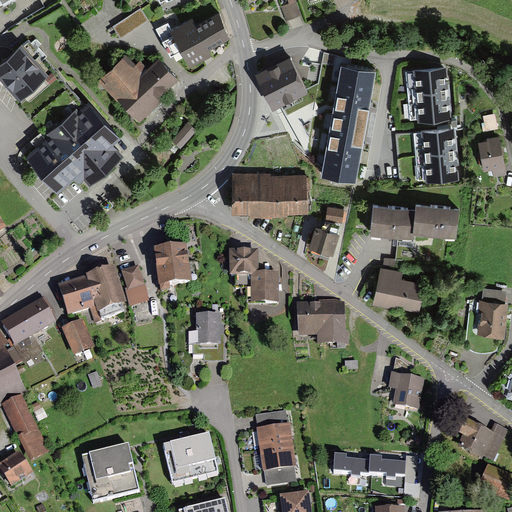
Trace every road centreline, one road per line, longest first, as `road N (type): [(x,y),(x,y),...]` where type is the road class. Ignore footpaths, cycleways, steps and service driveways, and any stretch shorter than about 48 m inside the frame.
road 1 (residential): [(202,188),(218,210),(450,374)]
road 2 (residential): [(372,166),(388,55),(302,31)]
road 3 (tertiary): [(202,188),(239,145),(250,112),(245,53)]
road 4 (residential): [(450,374),(439,399),(425,511)]
road 5 (tertiary): [(78,251),(202,188)]
